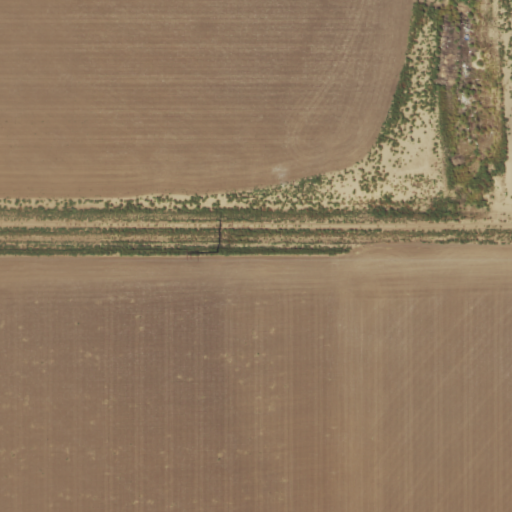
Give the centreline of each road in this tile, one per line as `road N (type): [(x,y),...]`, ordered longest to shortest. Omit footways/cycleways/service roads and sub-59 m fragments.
road 1 (residential): [(511,232),(0,227)]
road 2 (residential): [(244,230),(245,375),(265,511)]
